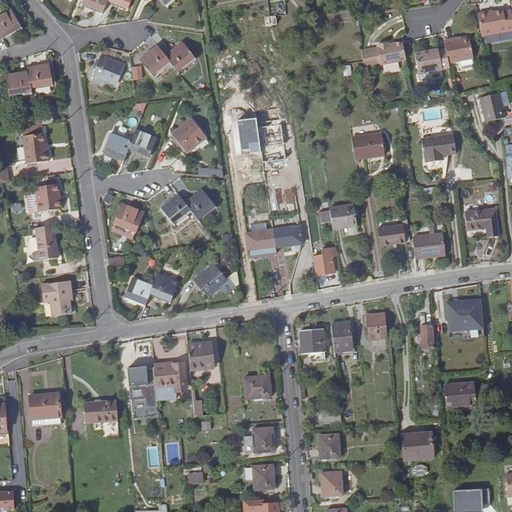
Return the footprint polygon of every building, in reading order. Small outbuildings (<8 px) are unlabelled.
[(107,0),(83,0),(82,3),(103,11),(107,0)] [(107,0),(128,8),(130,0),(107,0)] [(10,10),(0,15),(0,37),(1,39),(20,28),(10,10)] [(476,15),(481,38),(511,31),(511,19),(510,11),(502,12),(488,14),(488,13),(476,15)] [(468,39),(460,40),(451,42),(451,40),(444,42),(445,51),(448,64),(472,60),(468,39)] [(181,43),(164,56),(169,62),(177,72),(194,59),(181,43)] [(378,49),(362,52),(362,57),(364,68),(405,60),(402,43),(388,46),(388,43),(377,45),(378,49)] [(152,75),(169,62),(164,56),(157,46),(140,60),(152,75)] [(448,64),(445,51),(438,52),(438,50),(422,53),(422,55),(415,56),(419,74),(448,68),(448,64)] [(124,65),(101,56),(93,76),(108,82),(109,79),(117,82),(124,65)] [(28,72),(30,87),(52,84),(49,64),(27,68),(28,72)] [(344,76),(352,75),(350,64),(343,66),(344,76)] [(142,66),(132,66),(133,80),(142,79),(142,66)] [(30,87),(28,72),(6,76),(9,95),(31,92),(30,87)] [(484,120),(504,116),(499,91),(480,95),(484,120)] [(41,114),(42,124),(52,122),(51,113),(41,114)] [(243,116),(244,128),(255,127),(254,115),(243,116)] [(198,144),(197,141),(203,136),(191,121),(172,135),(186,153),(198,144)] [(36,125),(21,127),(28,165),(50,161),(48,151),(46,152),(45,146),(41,124),(40,124),(36,125)] [(511,126),(503,128),(504,137),(511,135),(511,126)] [(131,142),(128,148),(148,156),(156,138),(135,130),(131,142)] [(381,132),(351,136),(354,157),(384,153),(381,132)] [(418,136),(421,155),(422,155),(423,160),(437,158),(436,153),(453,151),(450,133),(418,136)] [(128,148),(131,142),(111,134),(103,152),(124,160),(128,148)] [(259,137),(261,150),(277,147),(276,134),(259,137)] [(243,139),(245,152),(261,150),(259,137),(243,139)] [(0,166),(0,181),(9,181),(8,166),(0,166)] [(198,169),(198,175),(223,177),(221,171),(198,169)] [(37,214),(58,210),(57,201),(59,200),(57,185),(32,189),(37,214)] [(203,191),(185,204),(190,210),(198,220),(215,206),(203,191)] [(173,224),(190,210),(185,204),(178,195),(160,208),(173,224)] [(328,206),(332,227),(357,224),(353,203),(328,206)] [(135,231),(142,213),(122,205),(115,223),(135,231)] [(463,210),(466,230),(485,227),(487,236),(498,235),(494,207),(463,210)] [(376,226),(379,244),(404,241),(403,236),(401,223),(376,226)] [(36,229),(37,237),(54,234),(53,226),(36,229)] [(299,226),(273,230),(275,247),(301,243),(299,226)] [(273,230),(257,232),(261,257),(276,255),(275,247),(273,230)] [(442,231),(412,235),(414,258),(444,254),(442,231)] [(249,259),(261,257),(257,232),(246,234),(249,259)] [(38,250),(32,251),(33,260),(57,257),(54,234),(37,237),(37,242),(38,250)] [(330,252),(312,255),(314,273),(332,270),(330,252)] [(213,265),(194,280),(208,297),(220,287),(219,285),(225,280),(213,265)] [(153,286),(150,294),(170,302),(178,283),(157,275),(153,286)] [(125,297),(145,305),(150,294),(153,286),(132,278),(125,297)] [(70,316),(69,301),(68,292),(71,291),(69,282),(40,286),(42,303),(49,302),(51,318),(70,316)] [(455,307),(457,327),(469,326),(467,306),(455,307)] [(382,330),(381,313),(363,314),(366,339),(383,338),(382,330)] [(346,322),(329,324),(332,352),(349,351),(346,322)] [(421,349),(434,348),(432,325),(419,326),(419,334),(417,334),(418,341),(420,340),(421,349)] [(310,362),(323,361),(320,330),(298,332),(300,356),(309,355),(310,362)] [(186,343),(190,380),(208,379),(208,372),(213,372),(211,341),(186,343)] [(181,361),(152,364),(154,379),(173,377),(174,382),(184,381),(181,361)] [(156,404),(154,380),(147,381),(145,364),(127,365),(129,382),(144,381),(146,404),(156,404)] [(267,373),(242,375),(244,396),(268,394),(267,373)] [(446,405),(476,403),(474,381),(444,383),(446,405)] [(27,401),(29,422),(58,419),(56,396),(45,396),(45,399),(27,401)] [(118,400),(104,402),(107,422),(119,421),(118,400)] [(202,400),(194,400),(195,416),(203,415),(202,400)] [(431,413),(441,413),(440,405),(440,400),(430,400),(431,413)] [(107,422),(104,402),(86,403),(88,424),(107,422)] [(6,409),(0,409),(0,434),(8,434),(6,409)] [(321,425),(339,423),(338,410),(320,412),(321,425)] [(58,425),(58,419),(29,422),(30,428),(58,425)] [(108,435),(118,433),(117,425),(107,427),(108,435)] [(210,425),(201,426),(202,434),(210,434),(210,425)] [(268,426),(249,428),(251,450),(270,449),(268,426)] [(430,430),(422,431),(425,457),(432,456),(430,430)] [(425,457),(422,431),(401,433),(404,458),(425,457)] [(336,435),(317,437),(319,460),(338,459),(336,435)] [(269,464),(237,467),(237,470),(240,470),(241,480),(251,479),(252,489),(271,487),(269,464)] [(427,466),(415,465),(414,475),(426,476),(427,466)] [(203,481),(202,472),(190,474),(191,482),(203,481)] [(340,473),(321,475),(323,498),(342,496),(340,473)] [(0,510),(16,510),(15,491),(0,491),(0,510)] [(275,511),(275,503),(255,504),(256,511),(275,511)]
